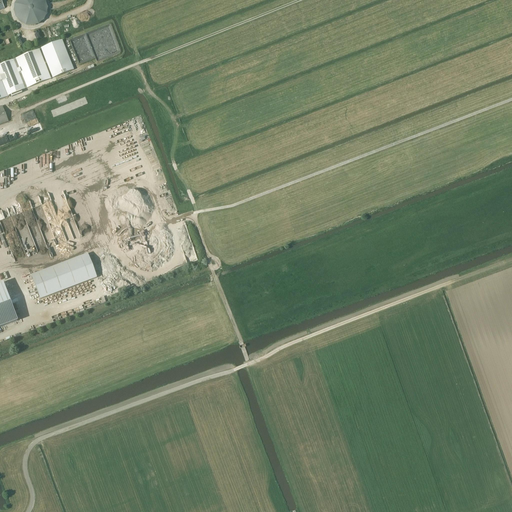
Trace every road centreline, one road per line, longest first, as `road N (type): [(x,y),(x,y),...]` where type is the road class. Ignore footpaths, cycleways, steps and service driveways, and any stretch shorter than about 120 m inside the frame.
road 1 (track): [(195,212),(511,99)]
road 2 (track): [(6,102),(12,117),(306,0)]
road 3 (track): [(27,511),(29,446),(235,371)]
road 4 (track): [(235,371),(248,363),(187,188)]
